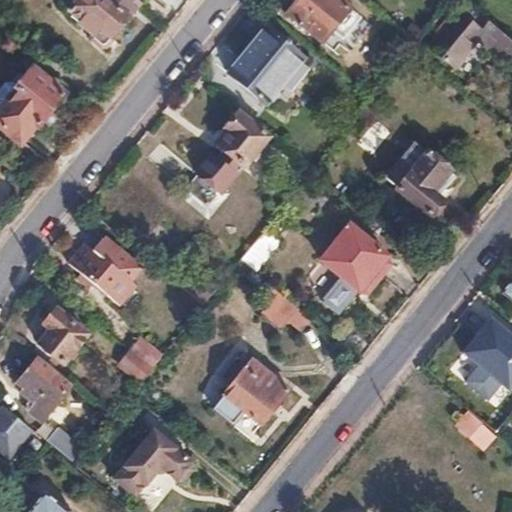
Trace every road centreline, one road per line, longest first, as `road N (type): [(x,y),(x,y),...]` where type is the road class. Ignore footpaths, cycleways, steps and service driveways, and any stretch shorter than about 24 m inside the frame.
road 1 (residential): [(271,511),(511,213)]
road 2 (residential): [(220,0),(0,272)]
